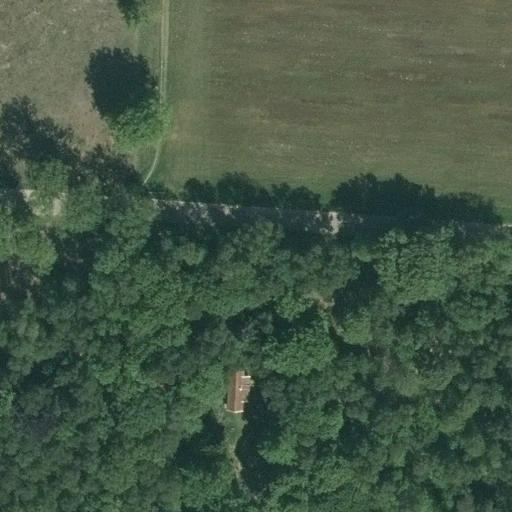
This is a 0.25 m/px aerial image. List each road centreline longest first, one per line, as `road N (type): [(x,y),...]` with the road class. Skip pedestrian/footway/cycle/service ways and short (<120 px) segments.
road 1 (unclassified): [(511,240),(0,201)]
road 2 (track): [(401,232),(384,369),(306,463),(264,485)]
